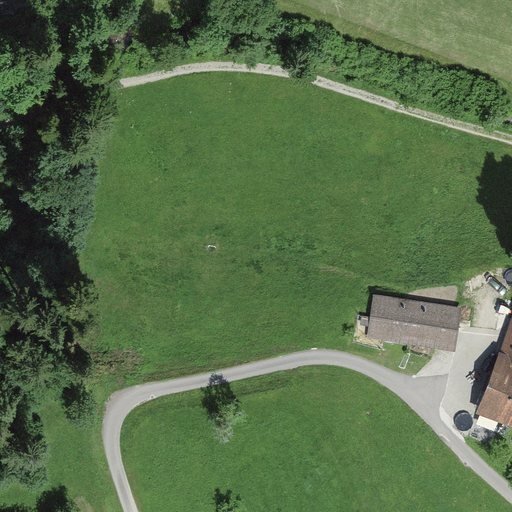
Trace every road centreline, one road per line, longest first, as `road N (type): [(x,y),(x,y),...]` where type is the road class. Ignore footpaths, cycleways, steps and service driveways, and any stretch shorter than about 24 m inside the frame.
road 1 (track): [(511,140),(308,75),(214,62),(85,84),(0,125)]
road 2 (track): [(131,511),(111,425),(141,393),(346,357),(404,391)]
road 3 (unclassified): [(404,391),(511,495)]
